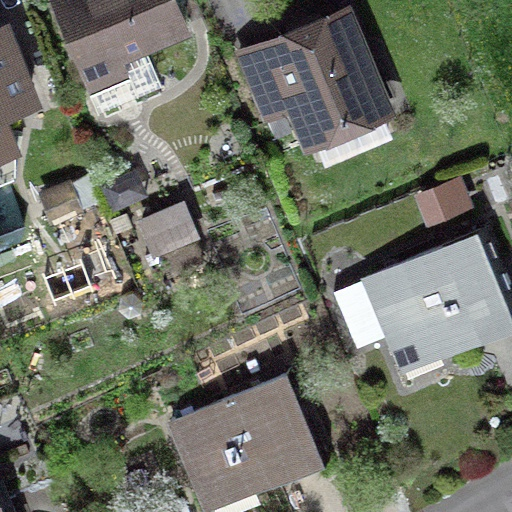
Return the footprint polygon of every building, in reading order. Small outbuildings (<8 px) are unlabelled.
[(206,0),(90,0),(76,7),(116,95),(227,44),(206,0)] [(370,7),(245,63),(275,131),(307,117),(328,164),(422,122),(370,7)] [(27,31),(0,43),(0,141),(65,112),(27,31)] [(511,243),(509,235),(381,285),(419,383),(511,346),(511,243)] [(290,388),(184,431),(217,510),(322,467),(290,388)]
